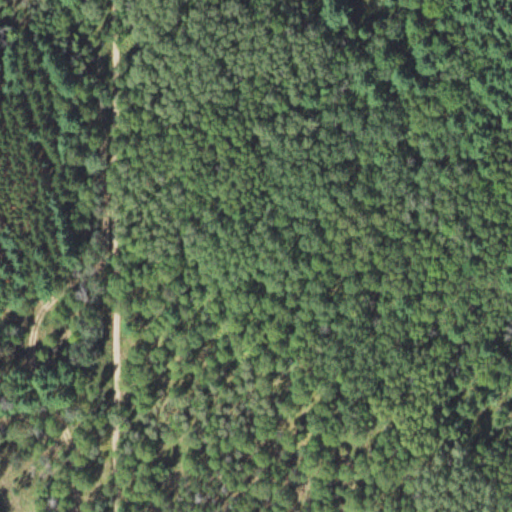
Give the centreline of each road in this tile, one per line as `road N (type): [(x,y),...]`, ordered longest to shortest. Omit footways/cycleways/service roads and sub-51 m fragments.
road 1 (track): [(88,511),(35,357),(47,304),(85,245),(48,0)]
road 2 (track): [(109,511),(113,0)]
